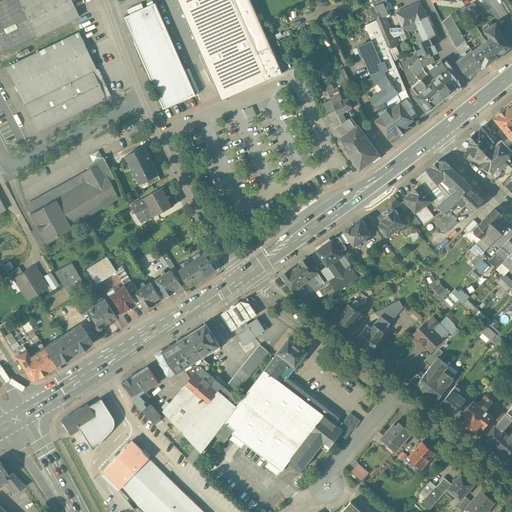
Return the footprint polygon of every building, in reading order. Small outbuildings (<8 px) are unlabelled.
[(70,0),(0,0),(0,47),(3,54),(79,17),(70,0)] [(259,60),(233,0),(177,0),(216,86),(224,82),(229,92),(266,76),(268,80),(283,74),(274,53),(259,60)] [(391,15),(384,0),(380,0),(369,5),(376,21),(376,22),(391,15)] [(475,1),(466,6),(465,5),(461,8),(462,8),(466,14),(466,15),(468,13),(467,13),(478,7),(475,1)] [(196,95),(155,3),(123,17),(163,109),(196,95)] [(419,4),(410,8),(416,22),(427,17),(424,10),(422,11),(419,4)] [(478,7),(467,13),(468,13),(475,24),(485,17),(478,7)] [(391,29),(397,42),(410,37),(407,30),(417,26),(416,22),(410,8),(396,14),(402,28),(391,29)] [(462,8),(453,14),(456,20),(466,14),(462,8)] [(463,36),(451,14),(443,22),(447,26),(446,27),(450,31),(448,33),(452,37),(451,38),(455,43),(463,36)] [(391,29),(387,18),(391,16),(391,15),(376,22),(383,37),(388,49),(398,45),(397,42),(391,29)] [(430,16),(427,17),(416,22),(417,26),(420,31),(414,34),(418,44),(420,43),(426,58),(420,60),(422,67),(435,61),(429,46),(440,41),(430,16)] [(376,21),(365,25),(372,41),(383,37),(376,22),(376,21)] [(511,46),(497,23),(490,27),(490,26),(485,29),(490,37),(486,40),(499,56),(511,46)] [(78,33),(6,68),(24,104),(93,71),(96,70),(78,33)] [(486,40),(482,34),(479,36),(482,40),(481,41),(483,43),(473,50),(485,66),(499,56),(486,40)] [(388,49),(383,37),(372,41),(357,48),(361,59),(364,57),(375,84),(365,92),(378,108),(385,102),(404,87),(388,49)] [(473,50),(472,49),(457,61),(470,78),(485,66),(473,50)] [(453,68),(447,60),(444,62),(442,60),(430,69),(436,76),(431,80),(433,81),(446,98),(461,85),(449,71),(453,68)] [(420,62),(412,69),(416,75),(424,70),(422,67),(420,62)] [(354,79),(348,66),(341,69),(347,82),(354,79)] [(347,82),(341,69),(334,73),(340,86),(347,82)] [(93,71),(24,104),(37,132),(106,98),(93,71)] [(430,84),(424,77),(412,86),(413,89),(415,91),(414,92),(416,95),(416,96),(421,102),(419,103),(423,109),(425,108),(428,112),(446,98),(433,81),(430,84)] [(333,89),(329,80),(323,82),(327,91),(333,89)] [(333,89),(327,91),(330,97),(337,94),(335,88),(333,89)] [(337,94),(330,97),(331,99),(333,104),(342,100),(339,93),(337,94)] [(342,100),(333,104),(342,124),(347,120),(344,112),(352,108),(348,98),(342,100)] [(333,104),(331,99),(321,103),(327,115),(336,128),(342,124),(333,104)] [(383,115),(376,121),(389,138),(395,133),(398,137),(410,128),(406,124),(413,119),(400,102),(391,109),(383,115)] [(385,102),(378,108),(383,115),(391,109),(385,102)] [(511,118),(505,109),(494,118),(511,139),(511,118)] [(380,155),(358,125),(354,127),(348,119),(347,120),(342,124),(371,162),(380,155)] [(371,162),(342,124),(336,128),(342,137),(341,138),(346,144),(343,146),(361,169),(371,162)] [(495,144),(481,127),(465,140),(465,145),(478,160),(490,172),(498,166),(502,169),(507,163),(511,167),(511,149),(502,139),(495,144)] [(145,146),(124,157),(125,157),(127,156),(138,179),(144,176),(146,180),(158,174),(145,146)] [(99,150),(91,155),(94,161),(103,156),(99,150)] [(470,185),(444,161),(439,160),(427,170),(438,184),(443,180),(451,188),(453,186),(457,190),(461,194),(470,185)] [(106,171),(98,169),(96,165),(81,173),(86,182),(30,214),(42,239),(119,197),(106,171)] [(27,201),(54,185),(44,168),(17,184),(27,201)] [(443,180),(438,184),(427,170),(420,176),(440,203),(457,190),(453,186),(451,188),(443,180)] [(158,174),(146,180),(149,185),(160,179),(158,174)] [(433,200),(421,184),(411,192),(412,193),(405,198),(415,212),(425,205),(433,200)] [(485,199),(470,185),(461,194),(457,199),(460,202),(450,210),(452,213),(454,211),(457,215),(464,208),(463,206),(465,204),(473,212),(475,210),(477,212),(481,208),(479,206),(485,199)] [(164,187),(144,198),(154,216),(174,205),(164,187)] [(457,190),(440,203),(447,213),(450,210),(460,202),(457,199),(461,194),(457,190)] [(144,198),(131,205),(141,223),(154,216),(144,198)] [(413,213),(404,201),(399,204),(408,216),(413,213)] [(434,217),(425,205),(415,212),(424,224),(434,217)] [(405,224),(392,206),(377,217),(382,223),(378,226),(387,237),(405,224)] [(495,208),(473,231),(481,238),(503,216),(495,208)] [(457,222),(452,216),(444,224),(449,229),(457,222)] [(503,216),(481,238),(489,246),(511,223),(503,216)] [(371,234),(361,220),(352,226),(351,226),(344,231),(355,246),(358,243),(359,246),(367,240),(365,238),(371,234)] [(474,220),(465,228),(469,232),(478,224),(474,220)] [(449,229),(444,224),(439,228),(444,233),(449,229)] [(412,233),(409,227),(404,230),(407,236),(412,233)] [(511,252),(511,236),(497,252),(502,256),(503,257),(501,260),(503,262),(505,259),(511,252)] [(332,239),(317,250),(328,266),(338,259),(342,255),(340,252),(346,248),(338,237),(333,240),(332,239)] [(481,238),(476,244),(484,252),(489,246),(481,238)] [(176,267),(164,249),(160,252),(171,270),(176,267)] [(171,270),(160,252),(155,255),(164,270),(166,273),(171,270)] [(199,252),(181,264),(183,268),(179,270),(190,287),(215,271),(204,254),(201,256),(199,252)] [(479,252),(470,262),(476,267),(482,260),(485,258),(479,252)] [(497,252),(489,260),(494,265),(502,256),(497,252)] [(319,273),(308,257),(301,262),(302,264),(296,268),(306,282),(313,277),(319,273)] [(107,258),(87,271),(95,284),(115,271),(115,270),(107,258)] [(346,270),(338,259),(328,266),(336,277),(330,282),(334,288),(337,292),(357,277),(350,267),(346,270)] [(511,269),(511,265),(505,259),(503,262),(502,263),(510,271),(511,269)] [(482,260),(476,267),(481,271),(487,265),(482,260)] [(72,263),(54,272),(62,285),(69,296),(83,288),(80,283),(83,281),(72,263)] [(22,273),(14,278),(14,279),(28,300),(47,288),(39,275),(40,274),(34,265),(22,273)] [(128,278),(121,266),(115,270),(115,271),(122,282),(128,278)] [(19,267),(7,275),(11,281),(14,279),(14,278),(22,273),(19,267)] [(296,268),(291,272),(289,270),(282,275),(293,291),(299,287),(306,282),(296,268)] [(171,270),(166,273),(164,270),(162,272),(164,274),(155,280),(166,297),(176,291),(175,290),(182,286),(171,270)] [(325,282),(319,273),(313,277),(319,286),(325,282)] [(53,274),(47,277),(52,288),(59,285),(53,274)] [(505,274),(498,282),(503,286),(510,279),(505,274)] [(136,289),(128,278),(122,282),(124,286),(129,293),(136,289)] [(511,280),(510,279),(503,286),(507,291),(511,285),(511,280)] [(151,283),(146,286),(144,282),(141,284),(143,287),(135,293),(146,310),(162,300),(151,283)] [(330,282),(319,290),(323,296),(334,288),(330,282)] [(434,288),(438,292),(444,287),(440,283),(434,288)] [(124,286),(120,288),(119,286),(114,289),(115,291),(108,296),(119,313),(120,312),(122,313),(125,311),(125,309),(126,308),(127,310),(136,304),(129,293),(124,286)] [(303,287),(301,288),(299,287),(293,291),(302,298),(308,294),(303,287)] [(446,299),(452,306),(458,299),(463,303),(469,297),(458,287),(446,299)] [(104,299),(86,310),(96,325),(95,326),(95,327),(96,328),(97,329),(98,329),(99,329),(100,328),(100,327),(100,326),(115,316),(104,299)] [(351,305),(349,304),(338,317),(336,318),(334,320),(335,323),(337,325),(339,324),(348,331),(362,314),(356,309),(360,304),(355,300),(351,305)] [(399,300),(375,313),(380,317),(381,315),(390,323),(403,307),(399,300)] [(479,311),(468,300),(463,304),(475,315),(479,311)] [(390,323),(381,315),(380,317),(372,328),(381,335),(390,323)] [(433,317),(426,323),(415,334),(419,339),(425,345),(430,350),(441,338),(448,332),(433,317)] [(257,318),(245,326),(242,322),(233,327),(239,335),(238,336),(244,344),(250,341),(265,330),(257,318)] [(502,334),(492,326),(495,323),(492,320),(487,326),(496,334),(499,337),(502,334)] [(33,330),(28,322),(18,327),(24,336),(24,335),(33,330)] [(92,343),(80,324),(62,336),(74,354),(92,343)] [(206,324),(190,334),(204,355),(220,345),(206,324)] [(372,328),(367,324),(356,339),(371,351),(383,336),(381,335),(372,328)] [(448,332),(441,338),(446,343),(460,331),(454,326),(448,332)] [(496,334),(487,326),(481,332),(491,340),(496,334)] [(33,330),(24,335),(28,341),(31,340),(37,336),(33,330)] [(4,336),(16,354),(23,349),(11,332),(4,336)] [(190,334),(178,341),(192,363),(195,361),(204,355),(190,334)] [(499,337),(496,334),(491,340),(496,344),(501,339),(499,337)] [(37,336),(31,340),(34,345),(40,341),(37,336)] [(74,354),(62,336),(44,347),(55,365),(74,354)] [(307,352),(289,338),(278,353),(288,361),(295,367),(307,352)] [(192,363),(178,341),(163,351),(176,373),(184,368),(191,379),(201,367),(193,365),(192,363)] [(259,345),(234,376),(243,384),(269,352),(259,345)] [(36,348),(26,350),(15,356),(30,379),(33,379),(39,376),(42,376),(45,374),(46,371),(55,365),(44,347),(38,351),(36,348)] [(176,373),(163,351),(159,354),(158,358),(160,362),(160,364),(167,375),(168,374),(168,375),(170,376),(176,373)] [(278,353),(249,391),(266,404),(282,383),(275,378),(288,361),(278,353)] [(448,365),(433,353),(424,361),(431,366),(422,378),(418,374),(411,380),(416,384),(416,385),(426,393),(443,370),(448,365)] [(211,365),(203,358),(196,363),(195,361),(192,363),(193,365),(201,367),(206,371),(211,365)] [(288,361),(275,378),(282,383),(286,379),(295,367),(288,361)] [(148,366),(135,374),(145,391),(158,383),(148,366)] [(164,409),(163,411),(174,423),(201,453),(218,431),(226,420),(219,415),(234,395),(225,387),(206,371),(201,367),(191,379),(169,403),(164,409)] [(459,369),(452,377),(454,378),(459,382),(465,374),(459,369)] [(443,370),(426,393),(437,401),(454,378),(452,377),(443,370)] [(145,391),(135,374),(121,383),(132,399),(145,391)] [(241,386),(233,377),(225,387),(234,395),(241,386)] [(292,382),(291,382),(286,379),(282,383),(336,424),(340,419),(339,415),(331,409),(328,409),(327,406),(319,400),(316,400),(315,397),(307,390),(304,391),(303,388),(295,381),(292,382)] [(336,424),(282,383),(266,404),(321,446),(327,451),(339,434),(343,430),(336,424)] [(457,383),(441,404),(454,414),(466,399),(458,393),(460,389),(458,387),(459,385),(457,383)] [(161,416),(147,400),(150,397),(145,391),(132,399),(154,423),(161,416)] [(266,404),(249,391),(226,420),(218,431),(227,438),(232,432),(233,433),(232,433),(282,471),(291,458),(303,467),(303,468),(321,446),(266,404)] [(474,400),(464,411),(466,413),(460,420),(467,426),(478,413),(477,412),(488,399),(484,395),(478,403),(474,400)] [(91,404),(88,406),(87,404),(61,420),(70,435),(70,434),(79,429),(92,449),(97,444),(110,430),(111,428),(112,426),(113,424),(113,422),(113,420),(112,418),(112,417),(105,406),(100,398),(91,404)] [(488,399),(477,412),(478,413),(467,426),(475,433),(480,426),(483,428),(493,417),(486,410),(492,402),(488,399)] [(499,421),(496,425),(495,424),(484,438),(493,446),(504,433),(505,432),(503,431),(511,420),(511,419),(511,418),(511,416),(511,406),(505,414),(499,421)] [(502,410),(495,418),(499,421),(505,414),(502,410)] [(161,416),(154,423),(159,429),(165,423),(169,427),(174,423),(165,413),(161,416)] [(360,421),(349,413),(342,423),(346,425),(343,430),(339,434),(345,439),(352,430),(353,431),(360,421)] [(386,433),(382,438),(389,444),(387,446),(394,452),(411,432),(400,423),(397,426),(394,424),(386,433)] [(383,428),(374,437),(379,442),(382,438),(386,433),(383,430),(384,429),(383,428)] [(504,433),(493,446),(502,453),(501,453),(506,457),(511,450),(511,432),(509,436),(504,433)] [(203,511),(176,485),(149,458),(132,441),(124,448),(109,464),(102,472),(119,489),(120,488),(144,511),(145,511),(203,511)] [(428,447),(422,442),(408,457),(421,468),(435,453),(434,453),(436,451),(430,445),(428,447)] [(0,463),(0,484),(2,483),(1,481),(5,479),(8,476),(0,463)] [(370,473),(359,464),(351,472),(362,482),(370,473)] [(474,484),(461,473),(452,484),(448,489),(460,500),(474,484)] [(25,486),(12,474),(8,476),(5,479),(13,493),(25,486)] [(436,486),(430,481),(420,493),(426,499),(421,504),(429,511),(448,489),(452,484),(444,477),(436,486)] [(471,502),(466,508),(467,508),(470,511),(486,511),(489,509),(488,508),(494,502),(481,491),(471,502)] [(466,497),(454,511),(455,511),(463,511),(467,508),(466,508),(471,502),(466,497)] [(362,511),(351,501),(346,507),(344,506),(340,511),(362,511)]
